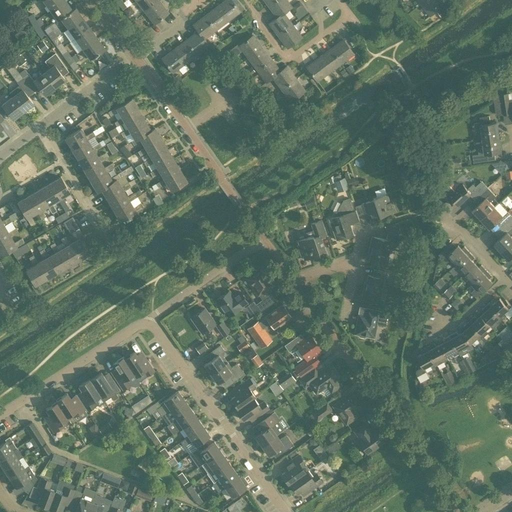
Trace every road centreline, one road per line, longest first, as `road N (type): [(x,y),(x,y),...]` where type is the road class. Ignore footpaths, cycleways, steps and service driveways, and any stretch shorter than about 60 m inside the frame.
road 1 (residential): [(457,511),(294,281)]
road 2 (residential): [(284,511),(149,324)]
road 3 (residential): [(149,324),(0,415)]
road 4 (residential): [(350,15),(286,58),(245,0)]
road 5 (residential): [(215,171),(131,55)]
road 6 (residential): [(263,238),(149,324)]
road 7 (residential): [(105,241),(40,127)]
